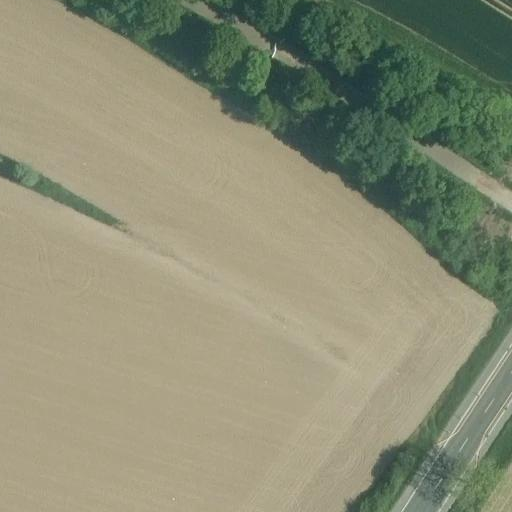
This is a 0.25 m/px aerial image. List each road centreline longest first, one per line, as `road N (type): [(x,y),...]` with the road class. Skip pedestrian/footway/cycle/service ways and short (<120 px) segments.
road 1 (unclassified): [(511,200),(246,32),(181,0)]
road 2 (primary): [(511,374),(419,511)]
